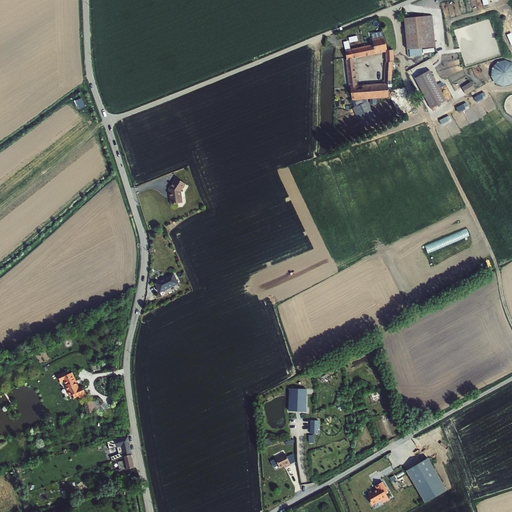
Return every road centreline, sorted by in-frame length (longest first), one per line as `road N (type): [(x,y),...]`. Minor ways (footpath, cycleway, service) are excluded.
road 1 (unclassified): [(150,511),(126,368),(144,246),(106,122)]
road 2 (unclassified): [(411,0),(106,122)]
road 3 (track): [(511,322),(495,263),(426,114),(488,86),(511,86)]
road 4 (track): [(274,511),(511,379)]
road 5 (unclassified): [(106,122),(89,72),(86,0)]
